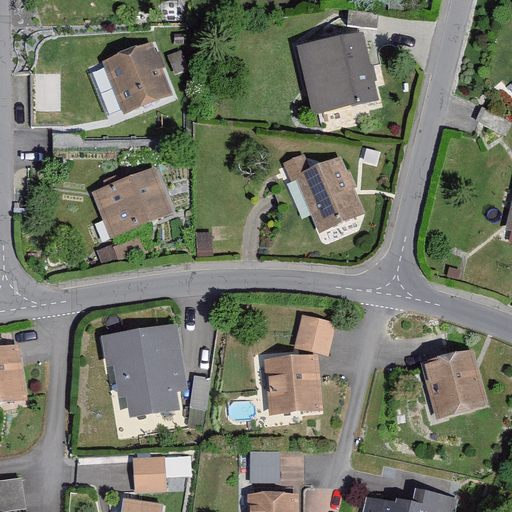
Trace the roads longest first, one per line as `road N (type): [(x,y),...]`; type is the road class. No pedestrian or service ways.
road 1 (residential): [(6,310),(245,279),(389,292)]
road 2 (residential): [(457,0),(389,292)]
road 3 (residential): [(0,48),(6,310)]
road 4 (residential): [(389,292),(511,331)]
